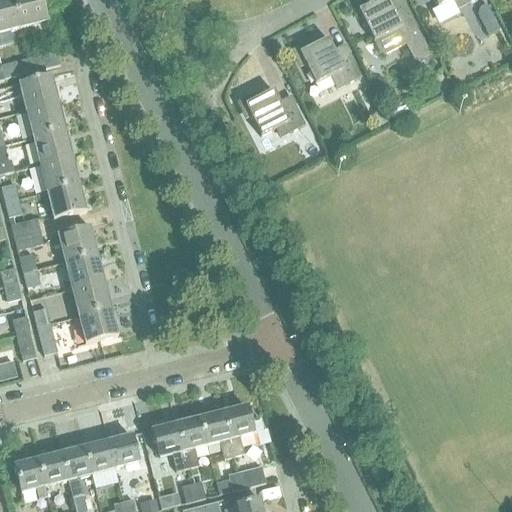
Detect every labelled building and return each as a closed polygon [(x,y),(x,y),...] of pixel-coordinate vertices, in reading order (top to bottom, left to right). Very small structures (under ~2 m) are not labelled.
[(11,0),(4,0),(0,1),(0,37),(20,32),(11,0)] [(39,0),(11,0),(20,32),(46,26),(39,0)] [(373,44),(397,32),(411,59),(427,51),(401,0),(392,0),(378,7),(376,4),(358,13),(373,44)] [(432,0),(437,10),(453,2),(458,11),(479,0),(432,0)] [(315,87),(331,79),(337,92),(361,79),(347,51),(335,57),(327,42),(316,47),(315,44),(294,54),(301,68),(304,66),(315,87)] [(55,55),(27,62),(30,74),(58,68),(55,55)] [(30,74),(27,62),(12,66),(16,78),(30,74)] [(16,87),(23,114),(56,105),(49,79),(16,87)] [(260,139),(276,131),(281,140),(305,128),(292,103),(281,108),(273,93),(262,99),(260,96),(239,106),(246,120),(249,118),(260,139)] [(23,114),(30,142),(63,133),(56,105),(23,114)] [(30,142),(37,169),(70,160),(63,133),(30,142)] [(4,148),(0,149),(0,165),(8,163),(4,148)] [(37,169),(44,196),(77,188),(70,160),(37,169)] [(0,191),(5,206),(18,203),(14,187),(0,191)] [(77,188),(44,196),(51,224),(85,215),(77,188)] [(18,203),(5,206),(8,220),(21,217),(18,203)] [(9,228),(13,241),(39,234),(36,222),(9,228)] [(55,239),(62,266),(95,257),(88,231),(55,239)] [(39,234),(13,241),(16,255),(42,248),(39,234)] [(62,266),(69,293),(102,284),(95,257),(62,266)] [(19,261),(22,275),(35,272),(32,258),(19,261)] [(0,275),(4,290),(17,287),(14,271),(0,275)] [(35,272),(22,275),(26,291),(39,288),(35,272)] [(69,293),(76,320),(109,312),(102,284),(69,293)] [(17,287),(4,290),(7,305),(21,301),(17,287)] [(32,315),(36,331),(49,327),(45,312),(32,315)] [(109,312),(76,320),(83,348),(116,339),(109,312)] [(11,324),(14,337),(27,333),(24,320),(11,324)] [(49,327),(36,331),(42,359),(56,355),(49,327)] [(27,333),(14,337),(21,364),(34,361),(27,333)] [(245,408),(222,414),(233,458),(242,455),(238,439),(261,433),(258,421),(248,424),(245,408)] [(222,414),(198,420),(204,447),(218,443),(222,460),(233,458),(222,414)] [(198,420),(175,426),(186,471),(198,468),(194,450),(204,447),(198,420)] [(186,471),(175,426),(150,433),(157,459),(170,455),(174,474),(186,471)] [(130,438),(106,444),(112,471),(137,465),(130,438)] [(106,444),(83,450),(90,476),(112,471),(106,444)] [(83,450),(59,456),(66,483),(67,483),(72,501),(83,498),(78,479),(90,476),(83,450)] [(59,456),(36,461),(43,488),(66,483),(59,456)] [(43,488),(36,461),(12,467),(19,494),(34,491),(37,501),(46,499),(43,488)] [(261,469),(237,475),(241,492),(265,486),(261,469)] [(241,492),(237,475),(228,478),(232,494),(241,492)] [(201,485),(191,487),(195,504),(205,502),(201,485)] [(195,504),(191,487),(181,490),(186,507),(195,504)] [(135,511),(133,502),(121,505),(123,511),(135,511)] [(259,511),(257,502),(230,508),(231,511),(259,511)] [(157,511),(156,503),(140,506),(140,511),(157,511)]
